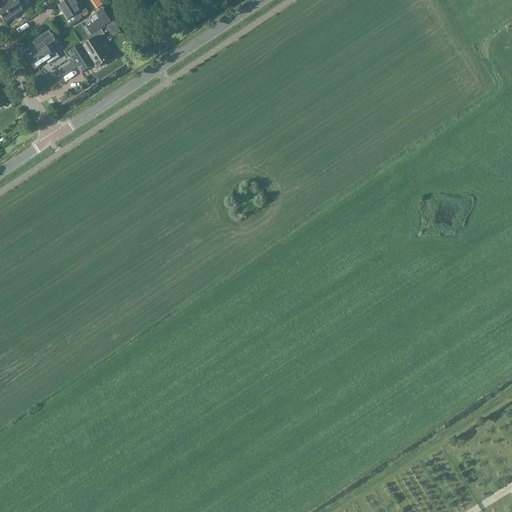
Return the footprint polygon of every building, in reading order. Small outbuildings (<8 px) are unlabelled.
[(8,0),(0,5),(0,15),(5,24),(25,12),(17,0),(8,0)] [(73,0),(58,0),(61,5),(58,7),(67,20),(64,22),(68,28),(81,19),(80,17),(87,13),(81,3),(77,6),(73,0)] [(32,42),(37,50),(26,57),(35,70),(53,58),(49,52),(53,49),(51,46),(57,43),(49,31),(32,42)] [(81,45),(69,53),(75,62),(73,63),(80,73),(90,66),(88,62),(90,61),(95,69),(109,59),(96,38),(82,47),(81,45)] [(72,62),(65,67),(69,73),(76,69),(72,62)] [(0,106),(9,98),(2,91),(0,92),(0,106)]
